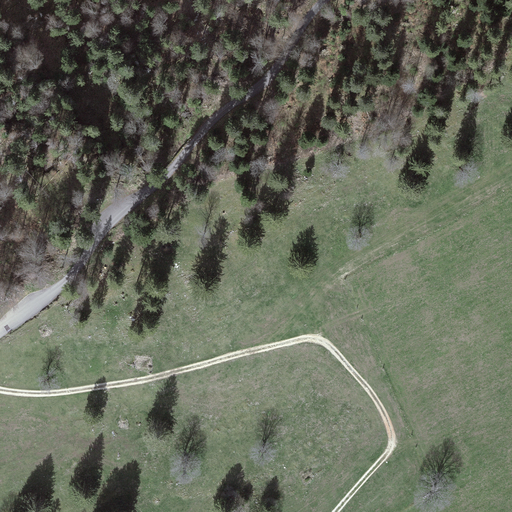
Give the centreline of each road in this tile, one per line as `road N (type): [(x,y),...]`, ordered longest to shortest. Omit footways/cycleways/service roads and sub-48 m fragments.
road 1 (track): [(0,394),(101,389),(308,339),(323,342),(369,392),(392,445),(337,511)]
road 2 (unclassified): [(0,334),(76,268),(107,225),(215,117),(272,73),(323,0)]
